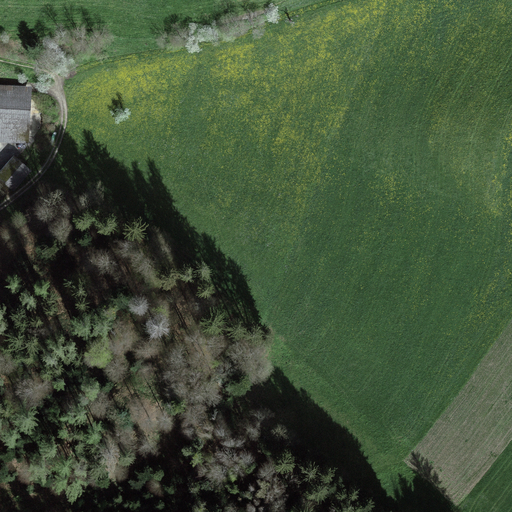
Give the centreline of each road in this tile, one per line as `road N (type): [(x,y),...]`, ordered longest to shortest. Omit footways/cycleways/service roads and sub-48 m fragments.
road 1 (track): [(0,486),(70,499),(95,492),(167,432)]
road 2 (track): [(0,59),(58,78),(63,124),(52,155)]
